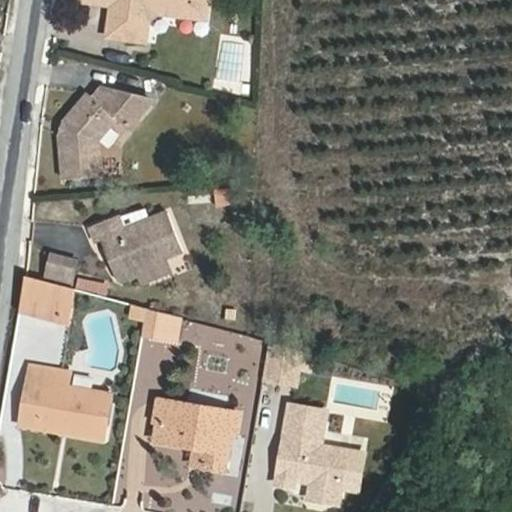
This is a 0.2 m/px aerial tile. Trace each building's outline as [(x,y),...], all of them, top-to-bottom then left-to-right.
[(161,14),(198,19),(200,0),(85,0),(85,2),(114,7),(110,38),(145,44),(148,23),(161,14)] [(200,0),(198,19),(209,21),(212,0),(200,0)] [(100,135),(115,117),(121,122),(135,121),(151,102),(149,98),(105,86),(95,98),(89,94),(66,122),(69,131),(68,135),(62,140),(64,179),(102,177),(100,135)] [(117,217),(89,228),(96,244),(101,242),(116,280),(121,283),(139,275),(144,264),(156,259),(160,261),(183,253),(167,214),(123,231),(117,217)] [(50,259),(44,281),(62,286),(69,288),(75,265),(50,259)] [(19,311),(57,317),(62,286),(44,281),(24,276),(19,311)] [(62,286),(57,317),(67,318),(72,289),(69,288),(62,286)] [(141,333),(166,338),(169,315),(145,309),(141,333)] [(169,315),(166,338),(174,339),(178,317),(169,315)] [(264,379),(282,383),(288,348),(271,343),(264,379)] [(288,348),(282,383),(298,385),(303,353),(288,348)] [(43,370),(34,422),(45,423),(55,372),(43,370)] [(55,372),(45,423),(71,428),(70,434),(105,441),(112,397),(68,389),(70,374),(55,372)] [(163,400),(159,422),(171,424),(167,442),(200,448),(196,465),(222,469),(229,434),(235,435),(239,413),(163,400)] [(295,486),(296,480),(297,474),(306,477),(309,482),(342,488),(349,451),(322,446),(328,412),(290,404),(276,482),(295,486)] [(71,428),(45,423),(34,422),(33,427),(70,434),(71,428)] [(171,424),(159,422),(155,440),(167,442),(171,424)] [(297,474),(296,480),(309,482),(306,477),(297,474)]
